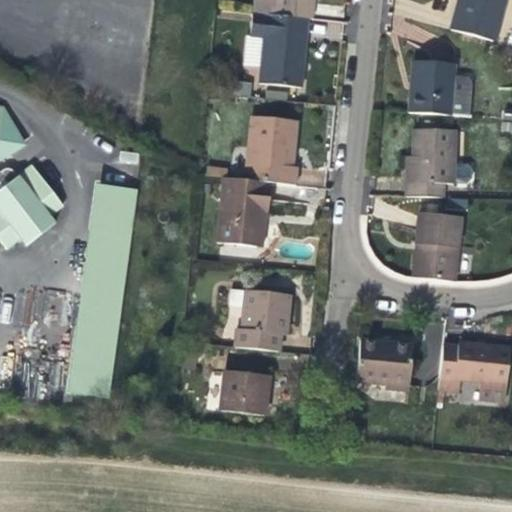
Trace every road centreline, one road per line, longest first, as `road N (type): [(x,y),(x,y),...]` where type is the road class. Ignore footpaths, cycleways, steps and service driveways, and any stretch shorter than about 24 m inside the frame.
road 1 (residential): [(366,0),(340,250),(348,270)]
road 2 (residential): [(348,270),(378,286),(449,299),(511,290)]
